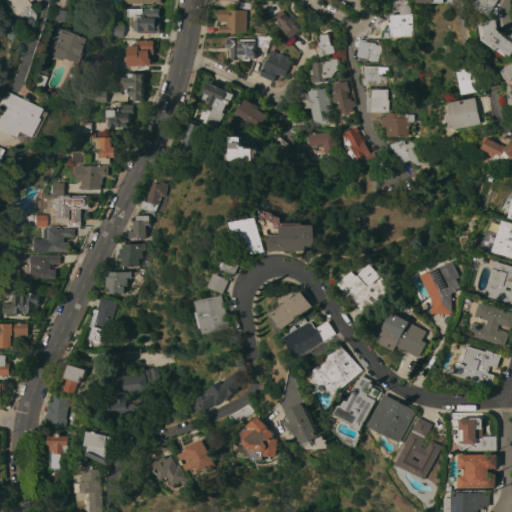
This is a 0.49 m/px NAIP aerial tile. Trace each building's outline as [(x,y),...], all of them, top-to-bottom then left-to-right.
[(30,0),(28,2),(30,4),(16,15),(3,0),(30,0)] [(273,15),(264,5),(269,0),(273,0),(281,8),(273,15)] [(505,0),(496,16),(482,7),(483,5),(481,4),(483,0),(505,0)] [(401,14),(400,5),(410,5),(411,13),(412,13),(414,35),(397,36),(397,38),(393,38),(392,36),(393,36),(393,28),(392,28),(391,23),(390,23),(389,14),(401,14)] [(128,6),(142,6),(142,8),(150,8),(150,7),(154,7),(154,8),(159,8),(160,18),(156,18),(156,30),(134,30),(132,30),(132,26),(134,26),(134,15),(128,15),(128,6)] [(246,33),(220,32),(220,25),(227,25),(227,21),(218,21),(218,9),(246,9),(246,33)] [(281,27),(283,25),(278,19),(276,16),(282,10),(285,13),(286,13),(295,22),(296,21),(302,28),(296,34),(295,33),(291,37),(281,27)] [(388,21),(383,30),(381,29),(377,38),(370,34),(373,26),(371,25),(377,16),(388,21)] [(504,19),(505,28),(510,32),(509,34),(511,36),(511,53),(510,56),(488,39),(485,22),(504,19)] [(111,35),(113,23),(125,25),(123,37),(111,35)] [(49,56),(54,42),(53,42),(58,28),(82,38),(78,48),(81,49),(75,63),(61,57),(60,60),(49,56)] [(328,33),(331,45),(333,44),(335,52),(320,56),(320,54),(316,55),(313,43),(316,42),(315,40),(318,39),(317,36),(328,33)] [(258,36),(272,36),(268,47),(258,46),(258,36)] [(254,58),(230,58),(230,47),(227,47),(227,39),(254,39),(254,58)] [(366,40),(365,41),(379,43),(376,61),(369,60),(369,58),(359,57),(359,56),(357,56),(358,49),(359,49),(359,47),(357,46),(358,39),(366,40)] [(154,40),(154,54),(149,54),(149,58),(151,58),(151,64),(149,64),(149,65),(127,66),(127,61),(125,61),(125,56),(128,56),(128,45),(136,45),(136,40),(154,40)] [(285,60),(290,63),(283,76),(277,73),(273,81),(260,75),(264,67),(263,66),(266,59),(268,59),(270,54),(269,54),(271,49),(277,52),(277,53),(279,54),(279,52),(287,56),(285,60)] [(338,74),(339,80),(332,81),(313,83),(312,74),(311,74),(310,67),(314,67),(313,62),(329,60),(329,59),(336,58),(337,61),(338,60),(339,65),(337,65),(338,74)] [(115,59),(115,69),(102,69),(102,59),(115,59)] [(463,94),(460,81),(458,82),(455,69),(458,69),(457,66),(475,62),(477,76),(484,75),(487,89),(483,90),(463,94)] [(363,85),(362,78),(365,78),(364,71),(361,72),(361,65),(389,65),(389,75),(386,75),(386,85),(363,85)] [(511,67),(503,71),(511,90),(511,67)] [(143,100),(142,100),(142,102),(133,102),(133,96),(126,96),(124,94),(125,83),(122,83),(122,73),(143,73),(143,100)] [(348,81),(350,91),(348,92),(349,98),(351,98),(354,111),(343,113),(340,100),(336,101),(334,93),(338,92),(337,83),(348,81)] [(210,83),(233,94),(228,104),(226,103),(222,112),(225,113),(223,117),(215,126),(208,122),(207,124),(201,121),(206,110),(210,113),(214,106),(201,100),(210,83)] [(57,92),(54,98),(42,91),(45,85),(57,92)] [(332,119),(326,120),(327,124),(320,125),(320,121),(314,122),(311,108),(310,108),(310,107),(305,108),(303,100),(305,99),(304,92),(327,87),(332,119)] [(388,88),(388,99),(389,99),(390,111),(373,111),(369,111),(368,97),(373,97),(373,89),(388,88)] [(0,100),(6,91),(40,108),(39,109),(45,112),(32,137),(26,142),(23,140),(9,146),(13,137),(0,129),(0,114),(1,115),(5,107),(0,104),(0,100)] [(94,102),(94,93),(106,93),(106,102),(94,102)] [(476,97),(482,123),(453,129),(450,116),(454,115),(453,112),(450,113),(449,104),(451,104),(451,102),(476,97)] [(259,128),(251,122),(250,124),(245,120),(246,118),(237,112),(246,98),(254,104),(254,103),(259,107),(258,108),(268,115),(259,128)] [(115,109),(115,110),(118,110),(118,108),(119,108),(119,104),(133,104),(133,114),(130,114),(130,122),(128,122),(128,126),(107,126),(107,116),(105,116),(105,109),(115,109)] [(389,135),(387,135),(387,126),(384,126),(384,116),(389,116),(389,113),(405,113),(405,114),(418,114),(418,121),(411,121),(411,125),(409,125),(410,136),(389,136),(389,135)] [(233,116),(240,121),(233,131),(226,126),(233,116)] [(80,132),(80,121),(90,120),(91,132),(80,132)] [(189,152),(180,148),(189,127),(187,126),(188,124),(190,125),(191,122),(199,125),(189,152)] [(357,158),(352,161),(345,145),(345,136),(344,136),(346,131),(357,126),(359,131),(359,132),(363,140),(364,139),(370,153),(374,151),(377,157),(368,162),(365,156),(358,159),(357,158)] [(309,134),(334,130),(335,142),(310,145),(310,143),(307,143),(306,137),(309,136),(309,134)] [(101,162),(101,149),(93,149),(93,143),(89,143),(89,137),(91,137),(91,133),(109,133),(109,147),(110,147),(110,162),(101,162)] [(244,136),(244,146),(250,146),(249,148),(256,148),(256,149),(261,149),(261,153),(256,153),(256,160),(234,160),(234,158),(232,160),(231,158),(231,154),(233,151),(234,153),(234,136),(244,136)] [(511,156),(507,161),(506,159),(503,157),(502,159),(499,157),(497,161),(493,159),(495,155),(494,155),(492,157),(488,155),(490,152),(487,151),(484,150),(484,149),(482,148),(488,137),(501,145),(502,144),(505,146),(511,139),(511,156)] [(396,164),(390,144),(403,139),(405,144),(412,142),(414,147),(419,146),(420,149),(421,149),(423,155),(410,160),(409,159),(402,162),(396,164)] [(309,150),(327,150),(328,159),(309,159),(309,150)] [(75,164),(82,164),(82,166),(98,165),(98,164),(101,164),(101,165),(107,165),(107,175),(103,175),(103,182),(100,182),(100,189),(81,189),(81,180),(75,180),(75,164)] [(27,174),(20,177),(17,171),(27,166),(31,169),(27,174)] [(168,185),(165,197),(160,195),(158,204),(155,211),(141,208),(143,200),(144,201),(146,194),(148,195),(150,185),(151,181),(160,183),(160,182),(168,184),(168,185)] [(63,194),(51,194),(51,182),(63,182),(63,194)] [(82,206),(82,211),(80,211),(81,225),(67,226),(67,221),(61,221),(61,220),(57,220),(57,215),(54,215),(54,212),(56,212),(55,197),(61,197),(61,196),(71,196),(71,197),(86,197),(86,205),(82,206)] [(46,214),(47,225),(35,226),(34,215),(35,215),(46,214)] [(129,238),(129,231),(134,231),(134,226),(133,226),(133,221),(135,220),(135,215),(148,215),(148,224),(147,224),(147,226),(145,227),(145,224),(143,224),(143,237),(129,238)] [(276,222),(274,221),(276,215),(283,217),(283,223),(302,222),(302,225),(315,225),(316,250),(270,250),(270,234),(281,234),(281,231),(283,231),(283,227),(276,227),(276,222)] [(261,217),(267,251),(242,256),(235,222),(261,217)] [(511,223),(511,256),(495,251),(495,250),(494,249),(497,240),(496,240),(499,231),(501,231),(504,221),(511,223)] [(69,250),(42,251),(42,228),(74,228),(74,236),(63,236),(63,242),(69,242),(69,250)] [(151,243),(151,251),(143,268),(137,268),(146,249),(143,249),(143,250),(141,250),(141,258),(137,258),(137,266),(121,266),(121,258),(120,258),(120,248),(122,248),(122,243),(141,243),(151,243)] [(224,269),(231,254),(243,260),(237,274),(224,269)] [(60,263),(50,263),(50,270),(56,270),(56,278),(29,278),(29,255),(60,255),(60,263)] [(432,313),(432,299),(430,295),(422,274),(453,261),(460,276),(457,278),(460,286),(456,288),(457,291),(451,293),(451,308),(453,308),(453,314),(432,313)] [(511,303),(485,295),(496,261),(511,266),(511,303)] [(353,271),(358,276),(372,263),(383,276),(380,278),(391,292),(365,315),(338,283),(353,271)] [(108,276),(108,271),(132,271),(131,275),(136,277),(139,269),(144,269),(142,279),(135,292),(132,291),(135,286),(133,285),(135,279),(130,277),(130,278),(126,278),(126,285),(123,285),(123,293),(107,293),(107,285),(106,285),(106,276),(108,276)] [(226,293),(212,287),(218,273),(232,279),(226,293)] [(302,291),(313,306),(279,331),(274,325),(274,320),(269,313),(285,301),(284,300),(290,296),(292,298),(302,291)] [(12,303),(12,293),(40,293),(39,305),(37,305),(37,312),(29,312),(29,314),(2,314),(3,303),(12,303)] [(225,294),(233,327),(208,333),(207,327),(205,328),(201,312),(203,311),(200,300),(225,294)] [(101,297),(117,302),(108,329),(112,330),(107,345),(88,339),(101,297)] [(479,302),(511,312),(511,323),(511,327),(499,324),(497,328),(507,331),(507,333),(508,333),(504,346),(468,334),(472,322),(477,323),(479,317),(474,316),(479,302)] [(392,311),(410,321),(410,322),(426,331),(421,339),(426,342),(417,357),(396,345),(393,351),(383,345),(382,345),(377,342),(376,341),(377,339),(376,339),(378,335),(379,336),(383,329),(382,328),(384,324),(385,325),(392,311)] [(297,357),(284,337),(292,332),(290,329),(297,325),(299,328),(309,321),(314,329),(328,320),(336,333),(297,357)] [(0,324),(13,324),(13,323),(38,323),(38,334),(27,334),(27,338),(11,338),(11,346),(9,346),(9,348),(0,348),(0,324)] [(363,369),(334,395),(327,387),(322,391),(312,379),(317,375),(313,371),(329,357),(328,356),(341,345),(363,369)] [(486,352),(486,350),(500,355),(496,367),(490,365),(487,372),(494,375),(490,386),(462,376),(463,375),(453,372),(454,369),(453,369),(455,362),(456,363),(461,347),(466,348),(467,345),(486,352)] [(0,354),(6,354),(6,363),(9,363),(9,374),(0,374),(0,354)] [(86,369),(84,377),(81,377),(79,382),(77,382),(72,395),(63,392),(63,390),(60,389),(64,376),(63,376),(65,369),(66,369),(68,363),(86,369)] [(128,399),(128,403),(149,401),(150,410),(116,414),(114,402),(113,391),(114,391),(112,370),(124,369),(124,375),(132,374),(131,370),(156,367),(158,367),(159,381),(155,381),(147,382),(148,391),(127,394),(128,399)] [(208,410),(200,399),(208,393),(209,394),(211,393),(209,390),(223,380),(225,383),(229,380),(227,378),(237,371),(239,374),(240,373),(246,381),(239,387),(240,389),(232,395),(233,397),(228,400),(227,398),(222,402),(223,402),(218,405),(217,403),(208,410)] [(361,427),(335,414),(340,404),(342,405),(348,394),(351,396),(363,375),(374,381),(367,395),(374,399),(376,396),(377,397),(361,427)] [(53,402),(55,393),(68,396),(68,397),(77,399),(75,407),(66,405),(66,406),(68,406),(63,427),(57,425),(57,427),(42,424),(45,414),(46,414),(49,401),(53,402)] [(384,393),(416,409),(400,442),(368,426),(384,393)] [(233,415),(250,403),(256,411),(239,423),(233,415)] [(320,436),(311,440),(312,441),(304,445),(298,434),(287,420),(291,418),(288,412),(303,403),(320,436)] [(245,431),(239,425),(248,417),(250,420),(259,412),(262,416),(263,415),(272,426),(278,433),(278,438),(281,438),(280,456),(274,455),(273,460),(257,459),(252,449),(252,446),(249,442),(249,439),(250,438),(245,431)] [(432,423),(421,445),(426,448),(430,439),(442,445),(425,479),(396,464),(406,445),(405,444),(419,416),(432,423)] [(460,418),(482,418),(482,420),(483,436),(497,436),(497,448),(483,448),(483,437),(477,437),(477,443),(465,444),(465,429),(460,429),(460,418)] [(93,430),(98,431),(99,428),(115,432),(119,440),(114,465),(94,455),(90,455),(92,444),(91,444),(93,430)] [(48,435),(55,435),(55,434),(56,432),(58,432),(59,433),(60,434),(60,436),(68,436),(69,445),(68,445),(68,453),(60,453),(61,468),(51,468),(51,450),(49,450),(49,445),(48,445),(48,435)] [(222,462),(220,463),(222,466),(216,469),(215,466),(206,471),(203,465),(194,470),(186,455),(194,450),(193,447),(209,438),(222,462)] [(177,450),(161,458),(156,449),(173,441),(177,450)] [(497,454),(498,468),(489,468),(489,474),(496,474),(496,487),(460,487),(459,475),(465,475),(465,468),(460,468),(459,454),(497,454)] [(175,475),(170,478),(170,479),(169,480),(159,462),(163,460),(162,459),(167,456),(168,457),(172,455),(173,458),(179,455),(185,466),(188,464),(196,481),(190,484),(188,480),(180,485),(175,475)] [(95,511),(94,491),(86,492),(85,476),(90,475),(89,466),(98,465),(98,468),(105,468),(105,479),(106,479),(108,510),(107,510),(107,511),(95,511)] [(452,511),(452,492),(489,492),(489,506),(484,506),(484,509),(478,509),(478,511),(452,511)]
